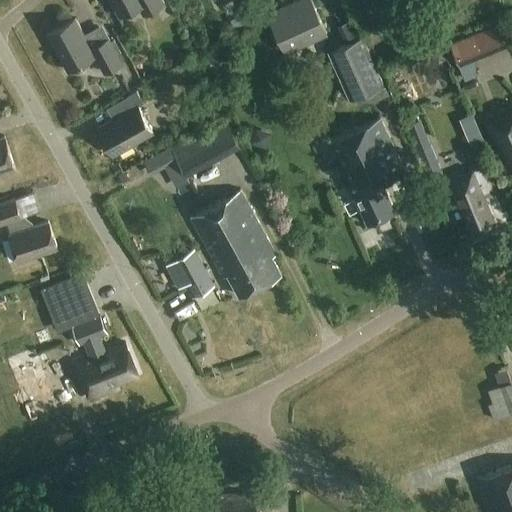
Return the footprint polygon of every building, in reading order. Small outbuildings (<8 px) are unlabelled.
[(110,0),(120,16),(139,6),(144,15),(165,4),(162,0),(110,0)] [(327,35),(309,0),(302,0),(268,17),(286,54),(327,35)] [(92,49),(76,19),(48,34),(68,71),(96,56),(105,73),(123,64),(109,39),(92,49)] [(505,45),(497,26),(467,38),(475,57),(505,45)] [(384,85),(362,37),(335,49),(357,97),(384,85)] [(144,104),(137,91),(127,97),(134,109),(98,128),(113,155),(153,134),(138,107),(144,104)] [(405,173),(380,117),(327,141),(352,196),(355,195),(368,224),(395,211),(383,183),(405,173)] [(241,147),(227,120),(172,149),(186,176),(241,147)] [(511,155),(511,123),(493,132),(505,159),(511,155)] [(0,138),(0,174),(16,169),(5,137),(0,138)] [(444,175),(431,145),(418,151),(430,181),(444,175)] [(471,232),(494,223),(480,189),(488,186),(480,168),(450,181),(471,232)] [(276,255),(241,190),(191,217),(224,277),(228,275),(240,296),(281,273),(272,257),(276,255)] [(21,218),(15,199),(0,204),(0,225),(6,223),(10,235),(19,262),(57,249),(48,222),(27,229),(23,217),(21,218)] [(393,233),(401,229),(397,219),(385,224),(387,229),(367,238),(374,255),(398,245),(393,233)] [(196,253),(175,264),(193,298),(214,286),(196,253)] [(139,374),(125,343),(111,348),(104,349),(99,336),(107,332),(99,315),(72,326),(79,343),(85,343),(91,356),(75,363),(90,399),(118,388),(116,383),(139,374)] [(511,414),(511,382),(488,391),(499,419),(511,414)] [(511,511),(511,464),(477,478),(489,511),(495,511),(496,511),(495,511),(511,511)] [(259,511),(258,493),(191,499),(192,511),(259,511)]
